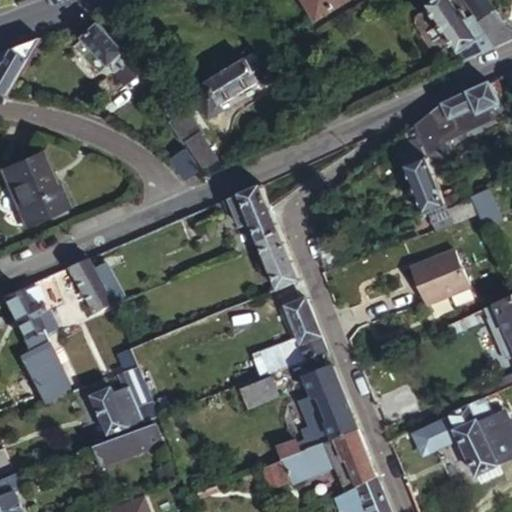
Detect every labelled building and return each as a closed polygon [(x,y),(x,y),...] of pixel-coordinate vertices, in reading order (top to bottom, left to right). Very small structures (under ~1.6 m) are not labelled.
[(301,0),(315,21),(348,0),(347,0),(301,0)] [(483,55),(494,50),(462,0),(454,0),(452,1),(451,0),(432,0),(425,5),(458,56),(466,50),(476,44),(483,55)] [(462,0),(494,50),(511,41),(511,35),(488,0),(462,0)] [(151,92),(136,69),(98,26),(82,41),(86,44),(106,66),(138,102),(151,92)] [(0,96),(7,98),(43,40),(0,55),(0,96)] [(96,75),(106,66),(86,44),(76,53),(96,75)] [(473,59),(483,55),(476,44),(466,50),(473,59)] [(265,53),(191,93),(206,120),(222,111),(219,104),(260,82),(263,89),(280,79),(265,53)] [(437,104),(429,111),(437,133),(452,126),(450,120),(473,109),(475,113),(498,103),(488,80),(437,104)] [(205,169),(218,161),(199,134),(186,142),(205,169)] [(174,159),(187,178),(200,170),(187,150),(174,159)] [(446,205),(425,153),(403,162),(422,210),(427,208),(435,228),(476,210),(474,205),(470,195),(446,205)] [(3,174),(28,229),(71,210),(62,189),(58,190),(42,157),(3,174)] [(283,232),(264,183),(219,202),(222,211),(232,208),(241,228),(253,224),(259,241),(283,232)] [(490,186),(470,195),(474,205),(494,196),(490,186)] [(474,205),(476,210),(485,229),(505,220),(494,196),(474,205)] [(303,284),(283,232),(259,241),(269,265),(260,268),(266,282),(274,279),(279,293),(303,284)] [(329,272),(344,266),(332,238),(317,244),(329,272)] [(428,301),(471,282),(456,246),(413,264),(428,301)] [(106,310),(112,314),(114,313),(111,307),(94,265),(91,259),(67,269),(94,316),(106,310)] [(94,265),(111,307),(122,302),(105,260),(94,265)] [(40,281),(47,312),(60,308),(53,275),(40,281)] [(44,338),(34,318),(37,314),(35,306),(27,305),(19,290),(0,299),(0,305),(32,368),(38,364),(37,362),(32,352),(47,344),(44,338)] [(511,294),(446,325),(450,335),(496,315),(511,354),(511,294)] [(330,354),(308,298),(288,306),(302,342),(253,361),(261,381),(330,354)] [(111,307),(114,313),(120,309),(122,302),(111,307)] [(47,312),(34,318),(44,338),(58,331),(47,312)] [(156,366),(173,415),(261,381),(253,361),(230,370),(219,343),(156,366)] [(124,376),(138,370),(131,352),(117,358),(124,376)] [(38,364),(44,375),(59,367),(52,353),(37,362),(38,364)] [(285,459),(359,430),(334,365),(307,376),(315,397),(319,395),(332,428),(281,448),(285,459)] [(59,367),(44,375),(56,396),(69,389),(59,367)] [(157,416),(138,370),(124,376),(122,377),(128,392),(117,397),(113,388),(90,398),(106,436),(157,416)] [(511,374),(494,382),(499,393),(511,386),(511,374)] [(245,391),(253,409),(282,398),(274,380),(245,391)] [(446,405),(451,415),(481,401),(490,397),(499,393),(494,382),(446,405)] [(494,432),(481,401),(451,415),(445,417),(472,479),(507,462),(506,457),(511,453),(511,441),(506,427),(494,432)] [(168,443),(159,421),(85,449),(89,458),(94,456),(99,469),(168,443)] [(378,477),(359,430),(285,459),(276,463),(286,486),(341,467),(352,491),(360,487),(378,477)] [(4,450),(0,451),(0,476),(13,471),(4,450)] [(286,486),(276,463),(268,466),(278,488),(286,486)] [(181,473),(185,485),(190,497),(204,491),(195,468),(181,473)] [(16,477),(0,483),(0,511),(21,511),(13,492),(21,489),(16,477)] [(378,477),(360,487),(352,491),(336,500),(340,508),(344,511),(389,511),(391,511),(378,477)]
